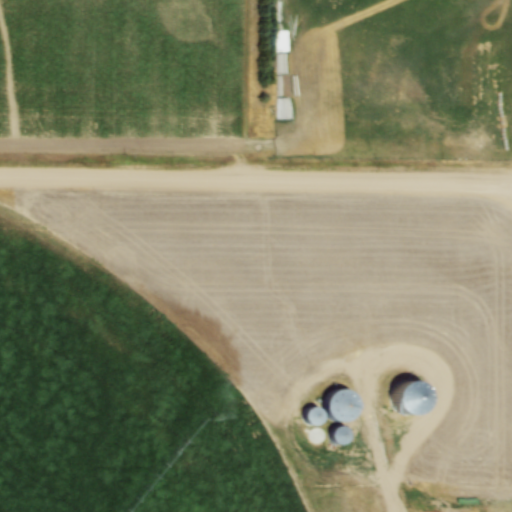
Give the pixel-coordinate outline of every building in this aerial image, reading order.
[(347,418),(351,414),(354,409),(354,404),(353,399),(350,394),(346,390),(341,389),(336,389),(331,390),(326,393),(323,398),(322,403),(322,408),(324,413),(328,417),(332,420),(337,421),(343,420),(347,418)] [(313,423),(316,422),(318,420),(319,417),(319,414),(319,412),(318,409),(316,407),(313,406),(310,406),(308,407),(305,408),(303,411),(302,413),(302,416),(303,419),(305,421),(308,423),(310,423),(313,423)] [(318,443),(320,442),(322,440),(323,437),(324,435),(323,432),(322,429),(320,428),(318,426),(315,426),(312,427),(310,428),(308,431),(307,433),(307,436),(308,439),(310,441),(312,443),(315,443),(318,443)] [(342,442),(344,441),(346,439),(348,437),(348,434),(348,432),(346,429),(344,427),(342,426),(339,426),(336,426),(334,428),(332,430),(331,433),(331,436),(332,439),(334,441),(336,442),(339,443),(342,442)] [(414,502),(414,511),(466,509),(466,500),(414,502)]
